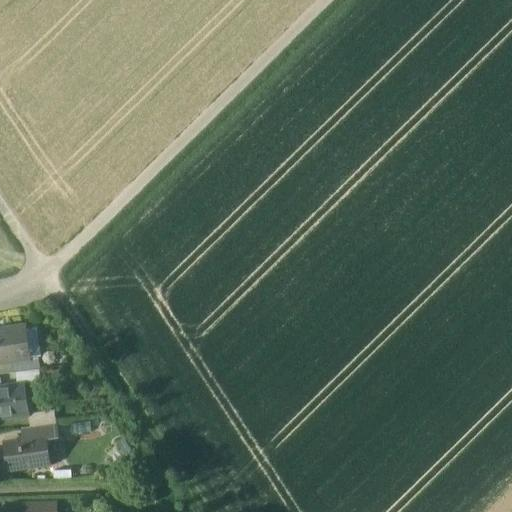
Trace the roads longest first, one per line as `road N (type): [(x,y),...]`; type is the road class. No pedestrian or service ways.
road 1 (track): [(45,273),(324,0)]
road 2 (track): [(209,511),(45,273)]
